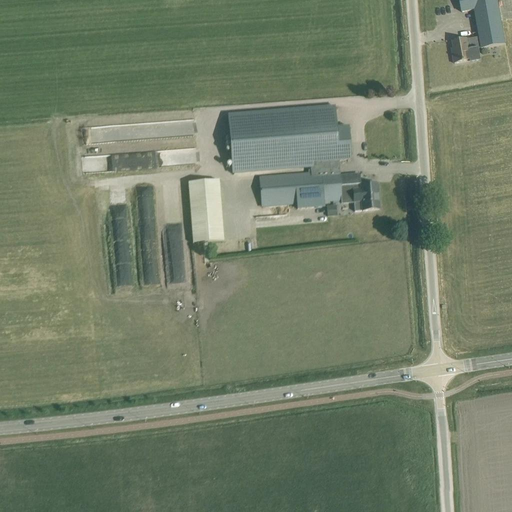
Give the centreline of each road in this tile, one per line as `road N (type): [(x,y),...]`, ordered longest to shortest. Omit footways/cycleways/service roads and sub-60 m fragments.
road 1 (tertiary): [(0,428),(437,371)]
road 2 (unclassified): [(437,371),(411,0)]
road 3 (unclassified): [(447,511),(437,371)]
